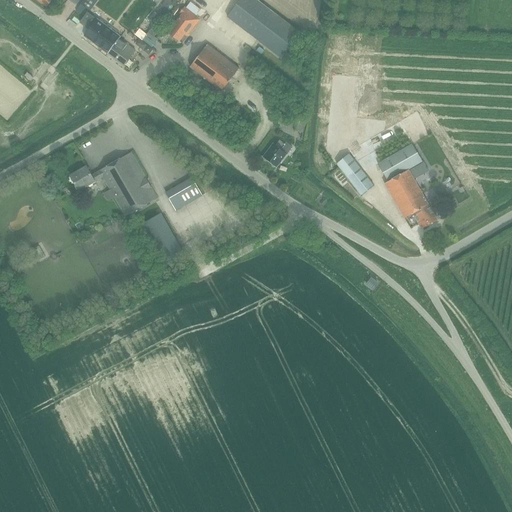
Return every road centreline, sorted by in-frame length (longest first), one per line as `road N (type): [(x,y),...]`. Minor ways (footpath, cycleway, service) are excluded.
road 1 (unclassified): [(314,219),(136,85)]
road 2 (unclassified): [(460,356),(420,310),(314,219)]
road 3 (unclassified): [(0,177),(117,110),(136,85)]
road 4 (unclassified): [(136,85),(22,0)]
